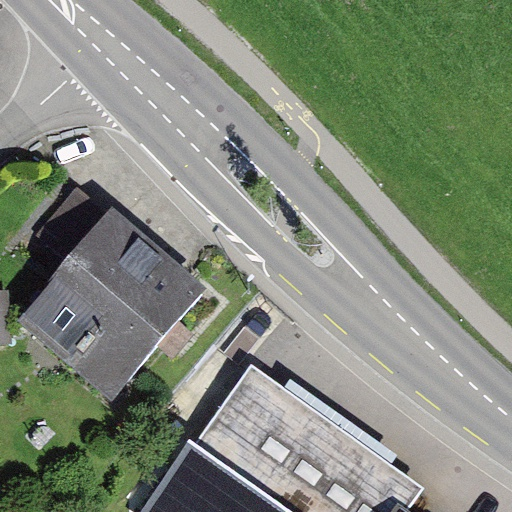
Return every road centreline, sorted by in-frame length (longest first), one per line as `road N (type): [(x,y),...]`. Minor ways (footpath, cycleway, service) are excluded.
road 1 (secondary): [(511,413),(297,227),(108,47)]
road 2 (residential): [(108,47),(0,135)]
